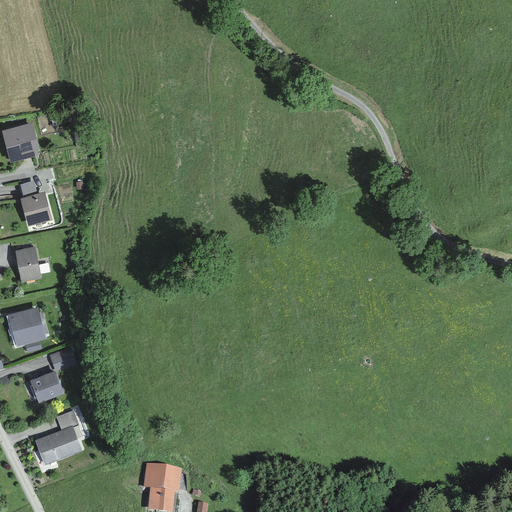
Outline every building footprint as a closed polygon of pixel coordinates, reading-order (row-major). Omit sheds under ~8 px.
[(4,131),(12,161),(38,154),(30,124),(4,131)] [(22,197),(29,225),(51,220),(44,192),(22,197)] [(16,250),(22,281),(41,277),(35,246),(16,250)] [(45,338),(37,307),(10,314),(18,345),(45,338)] [(26,345),(28,352),(40,348),(38,342),(26,345)] [(68,349),(50,355),(55,370),(73,364),(68,349)] [(56,371),(32,379),(40,400),(49,397),(50,399),(64,394),(56,371)] [(56,417),(61,429),(35,439),(44,464),(58,459),(59,461),(82,452),(73,426),(77,424),(72,411),(56,417)] [(178,493),(181,470),(147,466),(144,490),(150,491),(148,511),(155,511),(172,511),(174,492),(178,493)]
